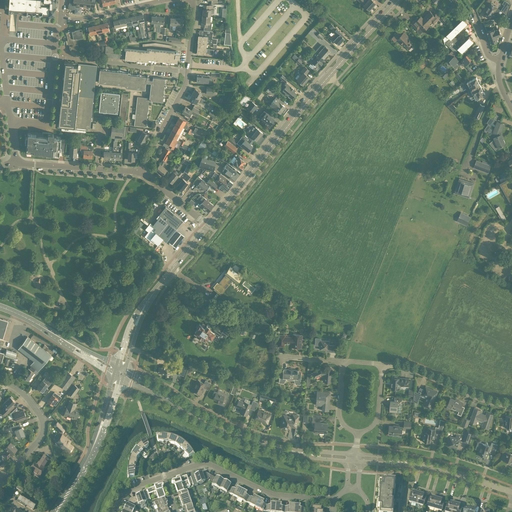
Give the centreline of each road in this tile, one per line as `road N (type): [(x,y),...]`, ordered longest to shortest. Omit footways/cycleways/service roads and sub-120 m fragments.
road 1 (secondary): [(207,226),(398,0)]
road 2 (residential): [(355,457),(268,444),(188,410)]
road 3 (residential): [(334,501),(269,493),(207,464),(181,471)]
road 4 (residential): [(511,492),(447,470),(355,457)]
road 5 (residential): [(511,404),(382,364)]
road 6 (residential): [(187,71),(54,57)]
road 7 (residential): [(0,481),(42,428),(24,395),(0,381)]
road 8 (residential): [(138,172),(14,162)]
